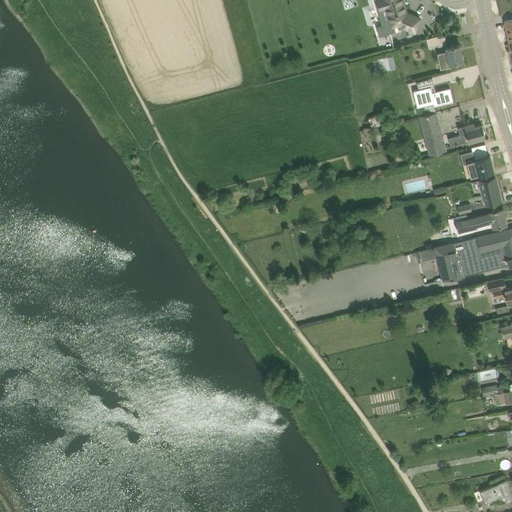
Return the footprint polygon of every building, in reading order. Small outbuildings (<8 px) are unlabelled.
[(377,0),(380,9),(386,7),(392,25),(399,23),(414,30),(420,18),(406,12),(403,1),(401,1),(401,0),(377,0)] [(444,34),(427,39),(429,47),(446,43),(444,34)] [(452,66),(451,63),(463,61),(460,44),(446,47),(447,51),(438,53),(441,68),(452,66)] [(387,56),(390,69),(396,67),(392,54),(387,56)] [(378,58),(372,60),(376,73),(381,71),(378,58)] [(443,89),(442,83),(425,87),(429,103),(445,99),(446,102),(465,97),(461,84),(443,89)] [(436,110),(419,115),(430,153),(447,148),(436,110)] [(474,122),(458,127),(460,134),(454,135),(448,137),(450,145),(468,140),(468,142),(485,137),(482,124),(475,126),(474,122)] [(412,144),(389,150),(392,160),(403,157),(403,158),(414,155),(412,144)] [(477,174),(484,173),(494,170),(490,155),(463,161),(465,170),(468,169),(470,176),(477,174)] [(495,176),(479,180),(485,205),(501,201),(495,176)] [(459,213),(472,210),(470,202),(457,206),(453,207),(455,213),(458,212),(459,213)] [(487,213),(465,218),(465,219),(459,220),(461,230),(468,228),(468,230),(478,227),(478,226),(491,222),(492,228),(507,224),(503,208),(493,211),(487,212),(487,213)] [(507,264),(508,266),(508,267),(511,266),(511,227),(454,241),(454,240),(434,245),(434,246),(419,250),(422,260),(436,257),(442,280),(507,264)] [(489,290),(493,290),(506,286),(503,276),(487,280),(489,290)] [(507,302),(511,301),(511,287),(511,285),(493,290),(494,297),(501,295),(505,295),(507,302)] [(499,312),(509,310),(508,304),(497,307),(499,312)] [(511,335),(511,336),(511,321),(501,325),(504,338),(511,335)] [(483,395),(495,393),(497,392),(498,392),(496,384),(481,387),(483,395)] [(511,396),(511,389),(503,391),(505,403),(511,401),(511,396)] [(484,502),(504,494),(507,500),(511,498),(511,490),(511,488),(507,478),(499,481),(499,482),(479,490),(484,502)]
